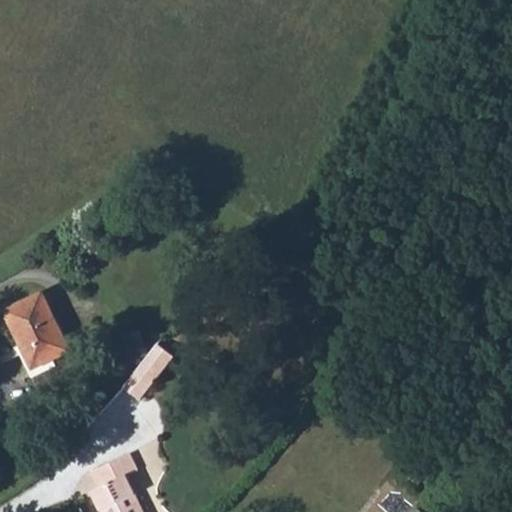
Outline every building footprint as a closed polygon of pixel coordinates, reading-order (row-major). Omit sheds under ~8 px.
[(297,279),(309,288),(322,270),(309,262),(297,279)] [(322,270),(309,288),(333,305),(347,288),(322,270)] [(347,288),(333,305),(344,313),(357,295),(347,288)] [(45,292),(7,311),(36,369),(74,351),(45,292)] [(163,345),(127,386),(142,399),(178,358),(163,345)] [(129,453),(91,472),(98,489),(93,492),(101,511),(142,511),(126,475),(138,470),(129,453)]
